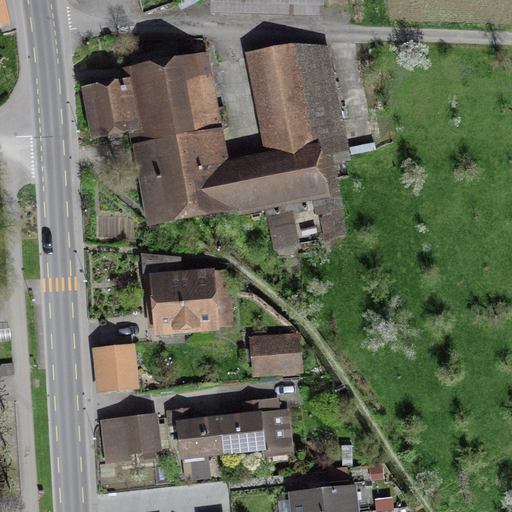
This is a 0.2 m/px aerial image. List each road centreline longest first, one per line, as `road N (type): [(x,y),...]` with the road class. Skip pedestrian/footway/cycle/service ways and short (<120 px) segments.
road 1 (residential): [(42,30),(511,44)]
road 2 (primary): [(70,511),(51,135)]
